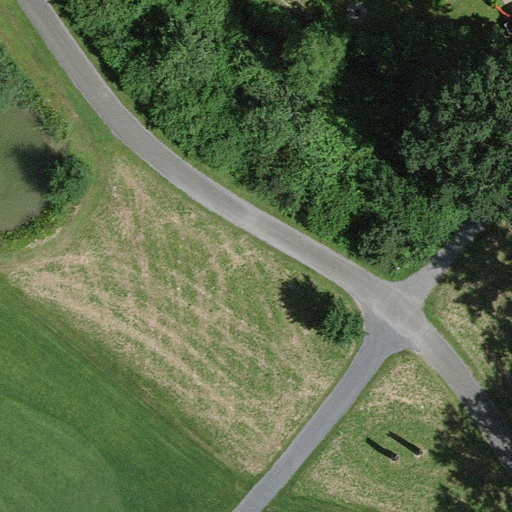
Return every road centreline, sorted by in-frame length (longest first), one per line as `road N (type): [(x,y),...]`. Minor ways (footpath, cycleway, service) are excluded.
road 1 (track): [(28,0),(76,66),(177,176),(401,309),(511,448)]
road 2 (track): [(246,511),(347,390),(401,309)]
road 3 (track): [(511,195),(401,309)]
